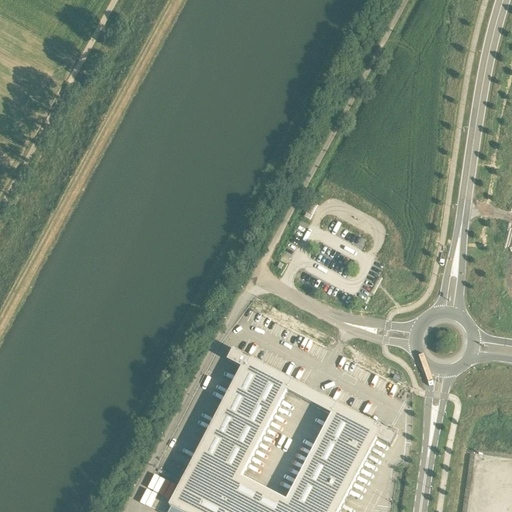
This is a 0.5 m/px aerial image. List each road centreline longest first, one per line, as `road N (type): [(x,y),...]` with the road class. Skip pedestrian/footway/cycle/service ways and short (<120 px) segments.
road 1 (unclassified): [(406,0),(253,278)]
road 2 (unclassified): [(0,213),(116,0)]
